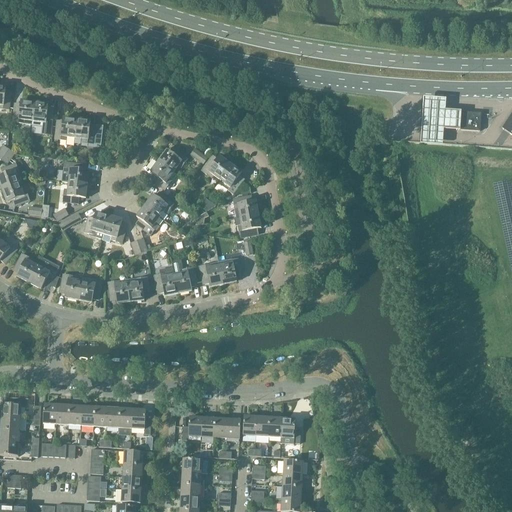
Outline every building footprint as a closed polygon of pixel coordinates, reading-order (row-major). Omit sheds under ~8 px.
[(0,110),(9,111),(11,95),(5,95),(6,88),(0,87),(0,110)] [(25,122),(32,123),(35,104),(21,102),(20,108),(14,108),(12,124),(25,125),(25,122)] [(35,104),(32,123),(39,123),(39,127),(52,128),(54,112),(47,112),(48,105),(35,104)] [(457,131),(480,132),(481,114),(458,113),(457,131)] [(507,133),(511,136),(511,115),(502,130),(507,133)] [(67,139),(75,140),(77,121),(63,119),(62,125),(56,125),(54,141),(67,142),(67,139)] [(77,121),(75,140),(82,140),(81,144),(94,145),(96,129),(90,129),(90,122),(77,121)] [(0,151),(0,160),(1,162),(9,151),(4,147),(0,151)] [(167,152),(158,163),(174,174),(178,168),(181,170),(188,160),(175,150),(172,155),(167,152)] [(191,156),(204,165),(208,160),(195,150),(191,156)] [(9,151),(1,162),(7,166),(15,155),(9,151)] [(213,177),(219,181),(231,166),(220,158),(216,163),(211,159),(201,172),(211,180),(213,177)] [(174,174),(158,163),(150,174),(155,177),(152,182),(165,192),(172,182),(169,180),(174,174)] [(69,177),(68,184),(87,186),(89,173),(82,172),(83,166),(67,164),(66,177),(69,177)] [(0,177),(0,186),(2,191),(20,185),(17,178),(21,177),(16,165),(1,170),(3,176),(0,177)] [(231,166),(219,181),(225,185),(223,188),(233,196),(234,194),(243,183),(238,179),(242,174),(231,166)] [(243,183),(234,194),(237,196),(241,193),(249,188),(243,183)] [(87,186),(68,184),(68,191),(64,191),(63,204),(79,205),(79,199),(86,200),(87,186)] [(20,185),(2,191),(6,204),(13,202),(15,208),(30,202),(26,190),(22,192),(20,185)] [(250,195),(249,188),(241,193),(242,196),(250,195)] [(153,196),(144,207),(160,219),(164,213),(167,215),(175,205),(162,195),(158,200),(153,196)] [(238,212),(240,219),(258,216),(256,203),(250,204),(248,198),(232,200),(235,213),(238,212)] [(208,212),(216,207),(206,200),(201,206),(208,212)] [(160,219),(144,207),(136,218),(142,222),(138,227),(151,237),(158,227),(155,224),(160,219)] [(28,216),(41,217),(42,210),(29,209),(28,216)] [(198,218),(205,214),(198,209),(194,215),(198,218)] [(65,210),(53,217),(57,223),(68,216),(65,210)] [(97,234),(104,236),(109,217),(96,214),(94,220),(88,218),(84,234),(96,237),(97,234)] [(258,216),(240,219),(234,220),(236,228),(237,227),(240,240),(256,237),(255,231),(261,229),(258,216)] [(109,217),(104,236),(111,238),(110,241),(122,245),(127,229),(121,228),(122,221),(109,217)] [(59,226),(63,232),(74,226),(71,220),(59,226)] [(144,240),(137,242),(141,255),(148,253),(144,240)] [(0,241),(0,261),(2,260),(7,264),(17,251),(7,243),(5,246),(0,241)] [(141,255),(137,242),(131,244),(135,257),(141,255)] [(244,244),(246,257),(253,256),(251,243),(244,244)] [(17,278),(29,284),(38,268),(31,264),(33,261),(22,255),(14,269),(20,272),(17,278)] [(219,267),(223,286),(237,283),(235,277),(241,276),(238,260),(226,262),(226,266),(219,267)] [(174,277),(178,295),(192,293),(190,286),(196,285),(193,269),(181,271),(179,263),(172,265),(174,277)] [(212,269),(212,265),(199,268),(202,284),(208,282),(210,289),(223,286),(219,267),(212,269)] [(38,268),(29,284),(41,291),(44,285),(50,288),(57,274),(46,268),(44,271),(38,268)] [(174,277),(167,278),(167,274),(154,277),(157,293),(163,292),(165,298),(178,295),(174,277)] [(65,299),(78,302),(82,283),(75,282),(76,278),(63,276),(60,292),(66,293),(65,299)] [(135,284),(128,285),(130,304),(144,302),(143,295),(149,295),(147,279),(135,280),(135,284)] [(82,283),(78,302),(92,304),(93,298),(99,299),(102,283),(90,281),(89,285),(82,283)] [(120,282),(108,284),(110,300),(116,299),(117,306),(130,304),(128,285),(121,286),(120,282)] [(2,405),(1,419),(20,420),(21,408),(28,409),(28,401),(9,400),(8,406),(2,405)] [(43,425),(56,426),(57,406),(44,406),(43,425)] [(56,426),(69,426),(70,407),(57,406),(56,426)] [(69,426),(81,427),(82,408),(70,407),(69,426)] [(81,427),(94,428),(95,409),(82,408),(81,427)] [(94,428),(106,429),(108,409),(95,409),(94,428)] [(106,429),(119,429),(120,410),(108,409),(106,429)] [(133,411),(120,410),(119,429),(132,430),(133,411)] [(133,411),(132,430),(145,431),(145,422),(146,412),(133,411)] [(188,437),(201,438),(203,419),(189,418),(189,428),(188,437)] [(243,437),(256,437),(257,418),(244,418),(243,437)] [(256,437),(268,438),(270,419),(257,418),(256,437)] [(20,420),(1,419),(1,431),(20,432),(20,420)] [(201,438),(214,439),(215,420),(203,419),(201,438)] [(270,419),(268,438),(281,439),(282,420),(270,419)] [(214,439),(227,440),(228,421),(215,420),(214,439)] [(281,439),(294,440),(295,431),(295,421),(282,420),(281,439)] [(228,421),(227,440),(240,441),(241,421),(228,421)] [(1,431),(0,440),(0,443),(19,445),(20,432),(1,431)] [(0,443),(0,456),(18,458),(19,445),(0,443)] [(143,467),(143,454),(124,453),(124,466),(143,467)] [(183,460),(182,473),(201,474),(202,461),(183,460)] [(284,462),(283,475),(302,476),(303,463),(284,462)] [(142,480),(143,467),(124,466),(123,478),(142,480)] [(182,473),(182,486),(201,487),(201,474),(182,473)] [(283,475),(283,488),(302,489),(302,476),(283,475)] [(141,492),(142,480),(123,478),(122,491),(141,492)] [(182,486),(181,499),(200,500),(201,487),(182,486)] [(283,488),(282,500),(301,502),(302,489),(283,488)] [(140,505),(141,492),(122,491),(121,504),(140,505)] [(181,499),(180,511),(194,511),(199,511),(200,500),(181,499)] [(300,511),(301,502),(282,500),(281,511),(300,511)]
